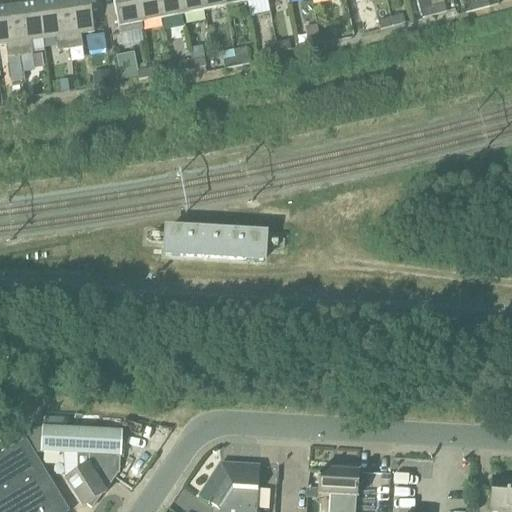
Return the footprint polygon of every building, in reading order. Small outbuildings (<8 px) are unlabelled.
[(82,0),(62,3),(69,51),(81,50),(79,36),(93,34),(87,0),(82,0)] [(140,26),(135,0),(117,0),(111,1),(118,36),(141,31),(140,26)] [(156,0),(135,0),(140,26),(161,21),(156,0)] [(178,0),(156,0),(161,21),(182,17),(178,0)] [(178,0),(182,17),(203,13),(200,0),(178,0)] [(222,0),(200,0),(203,13),(224,9),(222,0)] [(244,0),(222,0),(224,9),(245,5),(244,0)] [(486,0),(474,4),(477,12),(489,9),(486,0)] [(69,51),(62,3),(37,6),(42,41),(54,39),(56,53),(69,51)] [(462,7),(464,15),(477,12),(474,4),(462,7)] [(37,6),(12,10),(19,58),(31,57),(29,43),(42,41),(37,6)] [(431,9),(433,17),(445,14),(443,6),(431,9)] [(433,17),(431,9),(419,12),(421,21),(433,17)] [(0,11),(0,46),(4,46),(6,60),(19,58),(12,10),(0,11)] [(389,20),(391,29),(404,25),(401,17),(389,20)] [(391,29),(389,20),(377,23),(379,32),(391,29)] [(318,37),(320,46),(332,43),(330,35),(318,37)] [(320,46),(318,37),(305,40),(307,48),(320,46)] [(275,46),(277,54),(290,52),(288,43),(275,46)] [(277,54),(275,46),(263,48),(265,57),(277,54)] [(138,82),(150,79),(148,71),(137,73),(133,54),(115,58),(120,82),(137,78),(138,82)] [(248,66),(247,58),(234,60),(236,69),(248,66)] [(191,62),(192,71),(205,69),(203,60),(191,62)] [(236,69),(234,60),(222,62),(224,71),(236,69)] [(192,71),(191,62),(178,65),(180,74),(192,71)] [(148,71),(150,79),(162,77),(161,68),(148,71)] [(166,231),(164,257),(262,263),(264,237),(166,231)] [(76,456),(76,475),(64,483),(81,510),(86,507),(90,510),(99,498),(100,498),(104,495),(104,494),(116,476),(118,476),(119,459),(120,459),(121,435),(120,435),(121,434),(41,430),(40,454),(76,456)] [(0,511),(68,511),(25,441),(0,456),(0,511)] [(255,511),(257,493),(259,469),(219,467),(198,500),(214,511),(213,511),(255,511)] [(353,511),(355,499),(356,475),(318,473),(318,480),(316,480),(316,483),(318,483),(317,497),(329,498),(327,511),(353,511)] [(511,511),(511,480),(492,480),(490,511),(511,511)]
